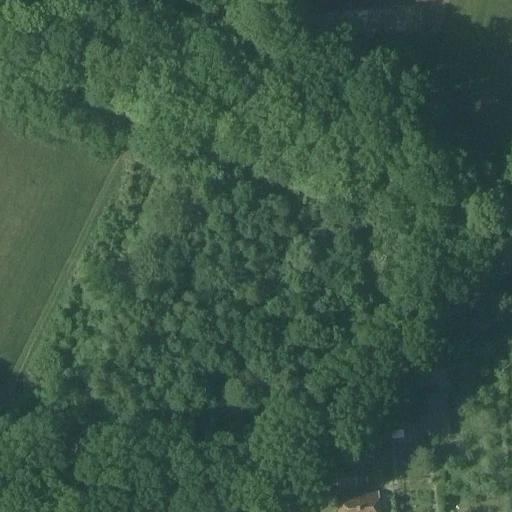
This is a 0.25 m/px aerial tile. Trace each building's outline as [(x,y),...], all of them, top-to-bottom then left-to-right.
[(428,21),(427,2),(342,5),(343,24),(428,21)] [(419,435),(435,434),(434,394),(417,395),(419,435)] [(391,405),(365,426),(376,440),(378,443),(388,442),(391,441),(391,440),(391,431),(403,422),(404,421),(391,405)] [(356,486),(367,486),(366,474),(355,475),(355,473),(337,474),(338,489),(356,488),(356,486)] [(378,511),(378,494),(338,495),(338,511),(378,511)]
